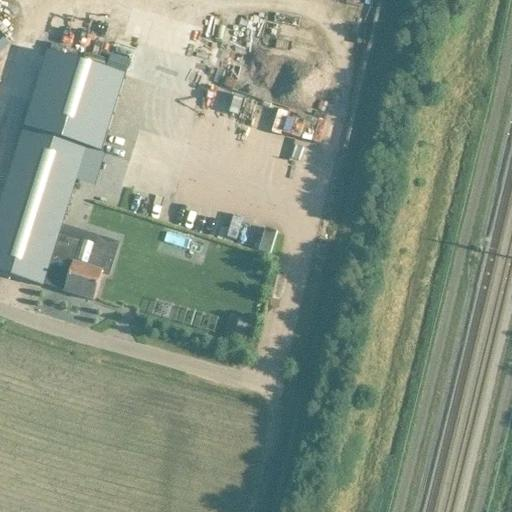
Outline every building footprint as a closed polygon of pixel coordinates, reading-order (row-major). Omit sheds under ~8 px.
[(15,0),(14,8),(22,10),(24,0),(15,0)] [(0,208),(0,274),(43,287),(43,285),(58,236),(62,225),(85,149),(102,154),(125,77),(106,72),(48,54),(30,113),(0,208)] [(111,56),(106,72),(125,77),(130,62),(111,56)] [(102,182),(94,198),(104,203),(112,187),(102,182)] [(58,236),(43,285),(94,302),(103,275),(109,277),(116,254),(58,236)] [(232,322),(228,337),(239,340),(243,326),(232,322)]
